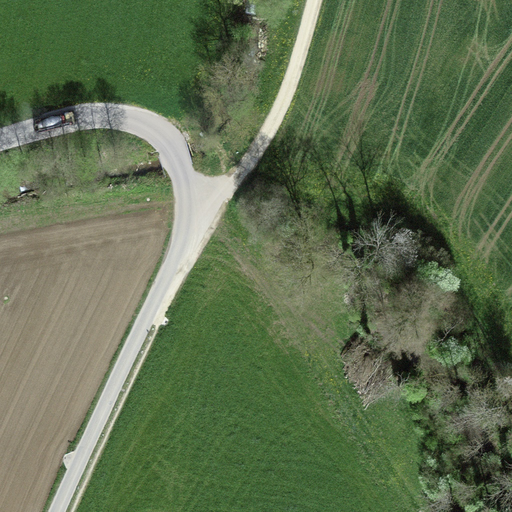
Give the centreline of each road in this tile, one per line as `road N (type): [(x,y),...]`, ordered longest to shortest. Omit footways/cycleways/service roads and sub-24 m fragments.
road 1 (unclassified): [(193,226),(57,511)]
road 2 (unclassified): [(0,140),(78,117),(108,114),(147,125),(181,167),(193,226)]
road 3 (unclassified): [(314,0),(267,130),(193,226)]
